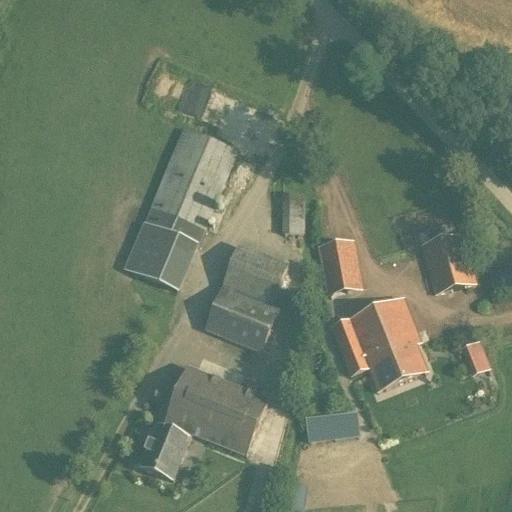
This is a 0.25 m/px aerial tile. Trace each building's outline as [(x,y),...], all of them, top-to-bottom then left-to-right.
[(238,155),(182,134),(124,273),(179,296),(238,155)] [(282,197),(283,238),(305,238),(304,197),(282,197)] [(462,238),(421,248),(435,300),(477,288),(462,238)] [(319,251),(328,299),(361,293),(353,245),(319,251)] [(239,249),(203,335),(260,358),(279,312),(272,310),(290,269),(239,249)] [(352,380),(368,373),(377,397),(428,376),(419,353),(423,352),(403,303),(332,332),(352,380)] [(482,343),(462,352),(474,379),(494,370),(482,343)] [(189,371),(163,430),(247,462),(270,402),(263,400),(242,393),(189,371)] [(359,440),(356,415),(306,422),(309,447),(359,440)] [(140,471),(173,485),(190,444),(157,430),(140,471)] [(294,486),(290,511),(299,511),(307,511),(312,489),(294,486)]
